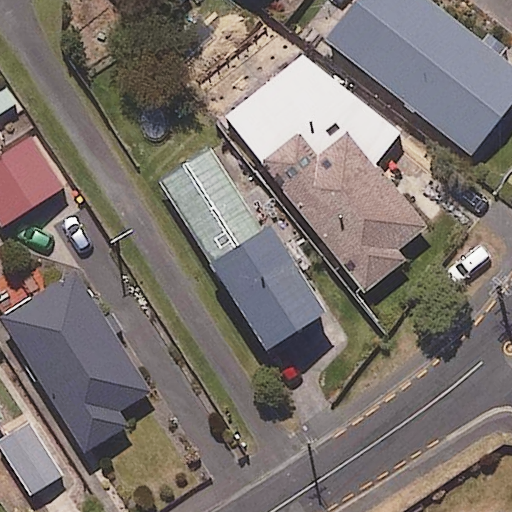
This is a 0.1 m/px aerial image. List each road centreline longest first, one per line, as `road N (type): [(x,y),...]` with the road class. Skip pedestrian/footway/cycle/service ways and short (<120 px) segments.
road 1 (unknown): [(274,461),(0,31)]
road 2 (residential): [(506,337),(414,414),(269,511)]
